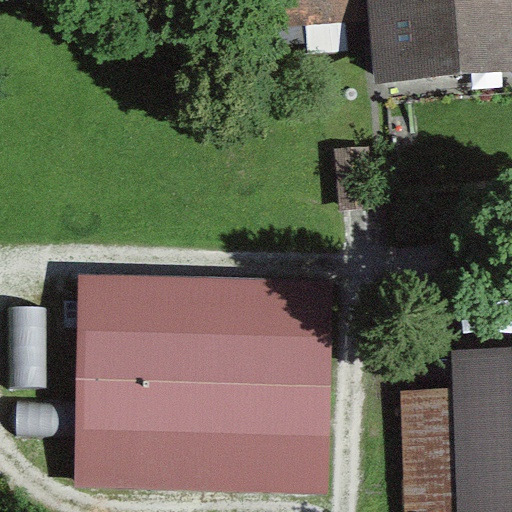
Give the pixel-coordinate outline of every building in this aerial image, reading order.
[(305,41),(303,20),(363,17),(361,0),(261,0),(263,24),(280,23),(281,43),(305,41)] [(511,0),(378,0),(384,67),(511,56),(511,0)] [(338,154),(343,207),(369,205),(365,152),(338,154)] [(325,289),(74,283),(71,364),(84,365),(81,483),(320,489),(325,289)] [(511,511),(511,362),(463,364),(464,394),(407,395),(410,511),(511,511)]
